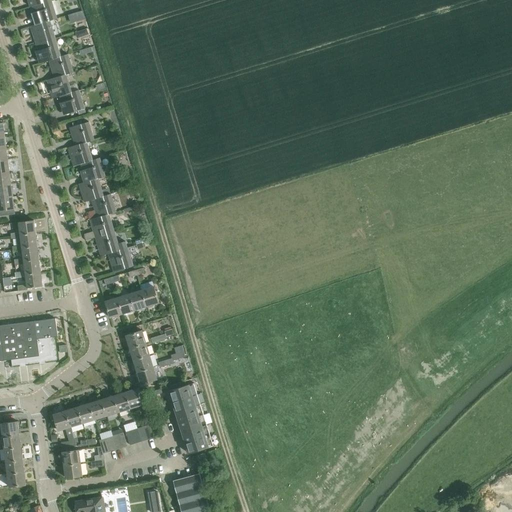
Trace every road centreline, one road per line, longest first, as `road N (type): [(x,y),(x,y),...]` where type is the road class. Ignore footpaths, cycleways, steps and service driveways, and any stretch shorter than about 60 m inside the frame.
road 1 (track): [(247,511),(129,121)]
road 2 (residential): [(37,400),(90,358),(96,340),(22,109)]
